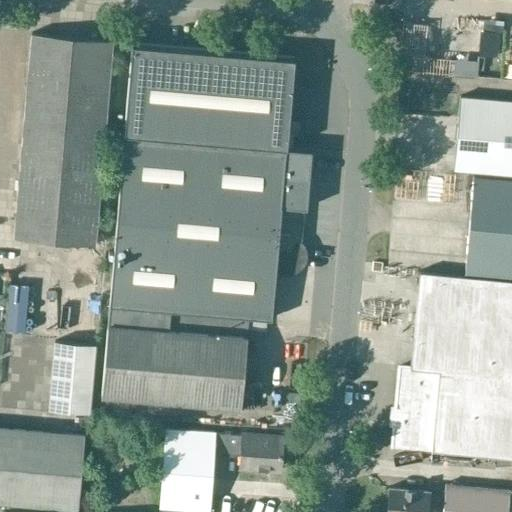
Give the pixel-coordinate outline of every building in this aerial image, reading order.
[(12,239),(93,246),(110,41),(29,34),(28,41),(12,239)] [(130,43),(123,124),(285,138),(292,57),(130,43)] [(450,169),(511,174),(511,101),(457,97),(450,169)] [(123,124),(105,336),(244,347),(246,318),(269,320),(273,271),(279,272),(283,269),(283,264),(298,265),(303,207),(306,208),(311,149),(284,147),(285,138),(123,124)] [(462,272),(511,276),(511,180),(470,177),(462,272)] [(414,352),(413,367),(511,375),(511,280),(421,272),(414,352)] [(105,336),(100,397),(239,408),(244,347),(105,336)] [(48,409),(89,412),(95,344),(54,340),(48,409)] [(398,366),(391,446),(511,457),(511,375),(413,367),(398,366)] [(0,501),(75,508),(81,437),(0,429),(0,501)] [(212,432),(204,432),(164,429),(158,508),(206,511),(210,450),(238,452),(237,469),(278,472),(280,437),(240,434),(240,436),(212,433),(212,432)] [(511,511),(511,490),(443,484),(440,511),(511,511)] [(385,511),(424,511),(426,492),(387,488),(385,511)]
